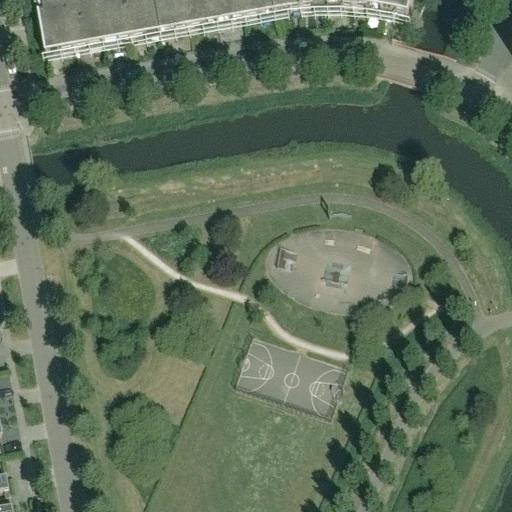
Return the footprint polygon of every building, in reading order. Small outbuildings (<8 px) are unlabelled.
[(144,0),(82,11),(79,0),(37,0),(41,19),(39,19),(46,60),(275,19),(290,17),(305,15),(313,15),(334,14),(344,15),(352,15),(371,17),(381,18),(400,22),(409,24),(415,0),(144,0)] [(385,205),(400,203),(399,191),(384,193),(385,205)] [(278,255),(275,276),(289,278),(292,257),(278,255)] [(482,411),(471,420),(479,432),(491,423),(482,411)] [(7,511),(0,511),(0,497),(10,495),(7,481),(0,482),(0,511),(12,511),(13,511),(7,511)]
